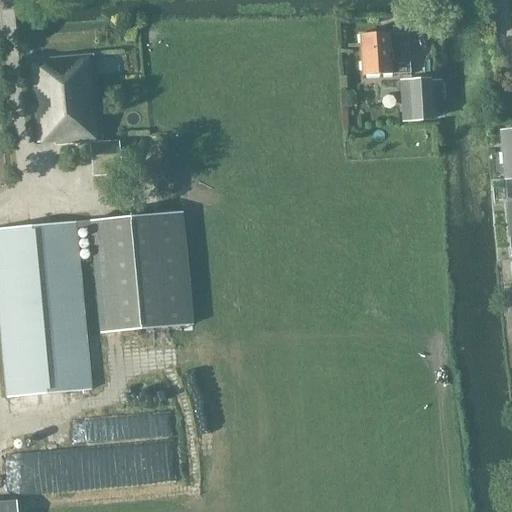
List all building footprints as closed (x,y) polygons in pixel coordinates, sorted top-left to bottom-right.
[(363,76),(410,73),(408,34),(390,35),(390,33),(360,35),(363,76)] [(94,56),(30,61),(38,143),(54,142),(54,145),(90,142),(102,141),(94,56)] [(376,95),(399,94),(398,79),(375,80),(376,95)] [(430,79),(409,80),(412,121),(433,120),(433,119),(430,80),(430,79)] [(511,130),(499,132),(511,252),(511,130)] [(102,141),(90,142),(92,177),(122,175),(119,141),(102,142),(102,141)] [(0,322),(7,398),(67,393),(91,390),(76,229),(92,227),(101,334),(192,326),(181,213),(0,229),(0,322)] [(120,407),(121,430),(171,429),(170,405),(120,407)] [(0,511),(17,511),(16,501),(0,502),(0,511)]
